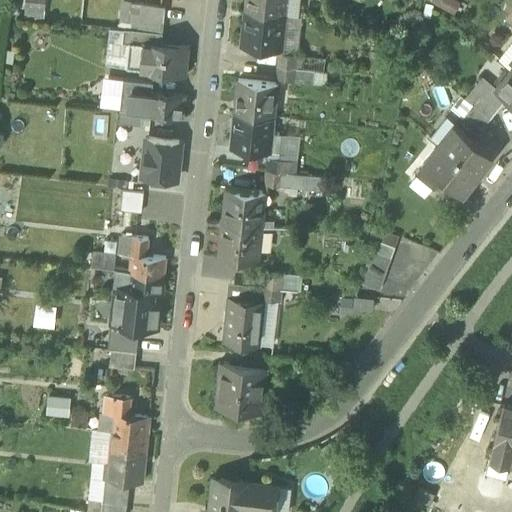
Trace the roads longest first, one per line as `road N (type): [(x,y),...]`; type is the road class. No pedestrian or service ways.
road 1 (residential): [(511,191),(345,403),(301,431),(253,442),(172,437)]
road 2 (residential): [(172,437),(219,0)]
